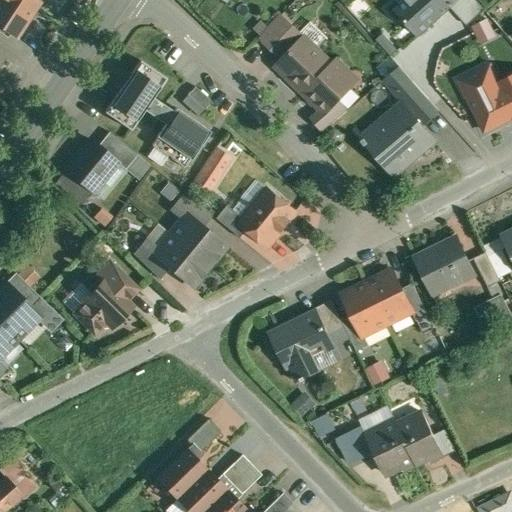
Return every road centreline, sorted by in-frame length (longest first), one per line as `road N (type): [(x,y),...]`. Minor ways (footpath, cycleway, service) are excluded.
road 1 (residential): [(150,0),(303,147),(375,231)]
road 2 (residential): [(351,511),(182,326)]
road 3 (unclassified): [(375,231),(182,326)]
road 4 (secondary): [(0,171),(114,0)]
road 5 (unclassified): [(182,326),(0,419)]
road 6 (unclassified): [(511,162),(375,231)]
